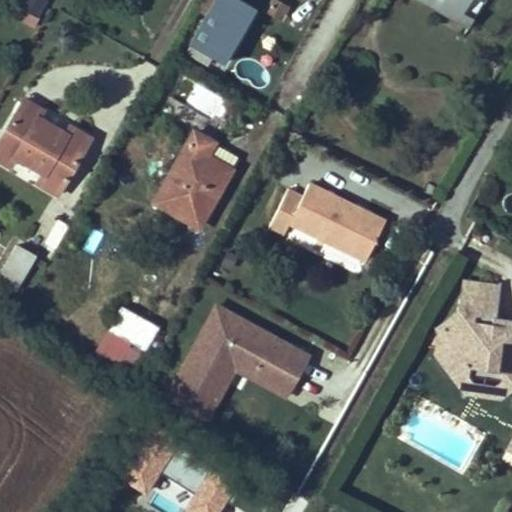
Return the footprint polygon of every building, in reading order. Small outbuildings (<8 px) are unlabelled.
[(206,12),(191,41),(225,61),(254,10),(237,0),(201,0),(198,7),(206,12)] [(286,7),(274,0),(273,0),(268,9),(280,17),(286,7)] [(462,11),(441,0),(424,0),(468,26),(473,17),(462,11)] [(482,0),(483,0),(482,0),(441,0),(462,11),(468,0),(482,0)] [(187,50),(219,70),(225,61),(191,41),(206,12),(198,7),(175,50),(184,55),(187,50)] [(43,109),(24,97),(0,138),(0,158),(10,164),(15,157),(42,172),(48,164),(67,175),(90,136),(71,124),(66,131),(39,115),(43,109)] [(174,132),(166,127),(160,135),(169,141),(174,132)] [(198,225),(231,168),(206,154),(214,142),(194,131),(155,200),(198,225)] [(238,155),(214,142),(206,154),(231,168),(238,155)] [(67,175),(48,164),(42,172),(38,180),(58,192),(67,175)] [(302,194),(289,187),(268,227),(282,235),(289,223),(365,260),(385,220),(309,182),(302,194)] [(36,254),(17,243),(0,272),(0,276),(18,287),(36,254)] [(460,312),(444,325),(446,327),(455,339),(443,349),(454,362),(449,370),(455,379),(458,383),(467,375),(498,379),(505,386),(508,389),(511,385),(511,326),(503,326),(502,339),(496,338),(491,331),(493,317),(498,285),(464,281),(460,312)] [(223,307),(216,303),(193,344),(200,348),(223,307)] [(158,327),(122,306),(109,328),(132,341),(126,352),(139,359),(158,327)] [(288,387),(307,354),(274,335),(271,341),(241,324),(244,319),(223,307),(200,348),(193,344),(165,393),(198,412),(236,345),(260,359),(255,368),(288,387)] [(502,339),(503,326),(511,326),(511,322),(510,320),(493,317),(491,331),(496,338),(502,339)] [(274,335),(244,319),(241,324),(271,341),(274,335)] [(100,339),(70,321),(64,331),(94,350),(100,339)] [(455,339),(446,327),(444,325),(438,330),(435,352),(449,370),(454,362),(443,349),(455,339)] [(198,412),(205,417),(234,366),(284,395),(288,387),(255,368),(260,359),(236,345),(198,412)] [(496,384),(508,389),(505,386),(498,379),(467,375),(458,383),(473,381),(484,382),(496,384)] [(458,383),(464,391),(498,395),(508,389),(496,384),(484,382),(473,381),(458,383)] [(204,493),(193,510),(196,511),(215,511),(224,499),(231,503),(245,481),(154,423),(122,475),(145,490),(150,482),(158,470),(196,494),(199,490),(204,493)] [(158,470),(150,482),(193,510),(204,493),(199,490),(196,494),(158,470)]
